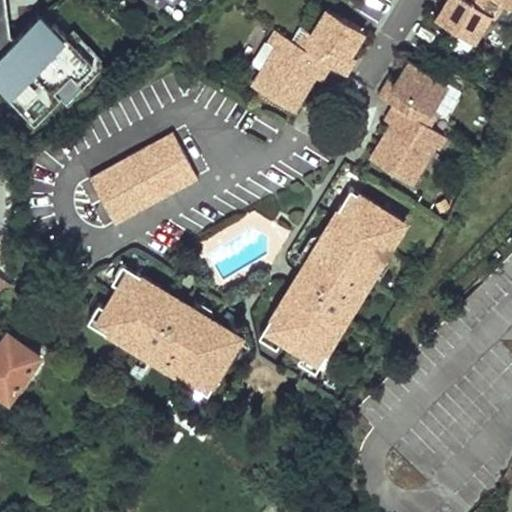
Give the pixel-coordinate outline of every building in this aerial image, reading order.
[(0,0),(0,102),(23,126),(81,69),(32,18),(7,41),(2,35),(0,19),(0,0)] [(489,15),(496,2),(492,0),(438,0),(428,17),(465,39),(482,11),(489,15)] [(297,31),(289,44),(324,65),(340,75),(350,58),(342,54),(357,29),(320,7),(303,35),(297,31)] [(316,80),(324,65),(289,44),(268,31),(260,44),(269,49),(246,86),(287,110),(308,75),(316,80)] [(386,103),(422,124),(429,112),(424,109),(441,80),(403,57),(389,82),(381,78),(371,94),(386,103)] [(511,511),(511,94),(280,508),(286,511),(511,511)] [(431,147),(438,134),(422,124),(386,103),(377,118),(385,123),(364,157),(404,182),(426,145),(431,147)] [(166,133),(84,178),(109,224),(191,179),(166,133)] [(399,222),(342,188),(254,335),(270,346),(273,342),(295,356),(293,359),(311,370),(399,222)] [(237,338),(118,265),(108,282),(111,284),(98,306),(94,303),(84,321),(203,394),(237,338)] [(11,292),(0,283),(0,306),(1,307),(11,292)] [(36,353),(5,331),(0,337),(0,391),(6,396),(36,353)]
